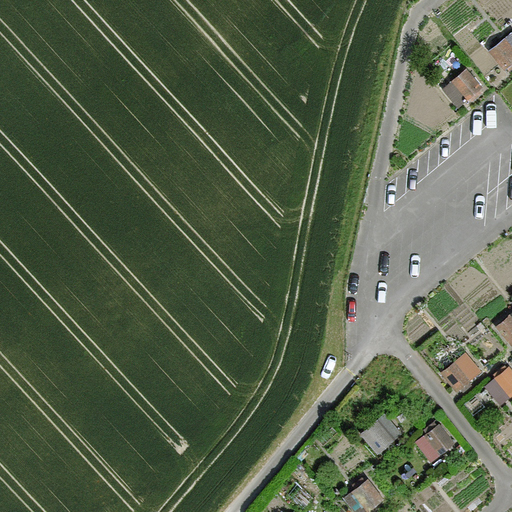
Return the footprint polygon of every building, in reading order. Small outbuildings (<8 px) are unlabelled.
[(511,48),(504,39),(491,50),(506,68),(511,62),(511,48)] [(467,69),(454,80),(469,98),(482,87),(467,69)] [(511,315),(498,326),(511,343),(511,315)] [(458,360),(443,371),(457,390),(472,378),(458,360)] [(511,368),(511,367),(496,379),(510,397),(511,395),(511,368)] [(379,421),(365,432),(379,451),(394,439),(379,421)] [(441,424),(427,435),(441,453),(455,442),(441,424)] [(370,479),(355,491),(370,509),(385,498),(370,479)]
